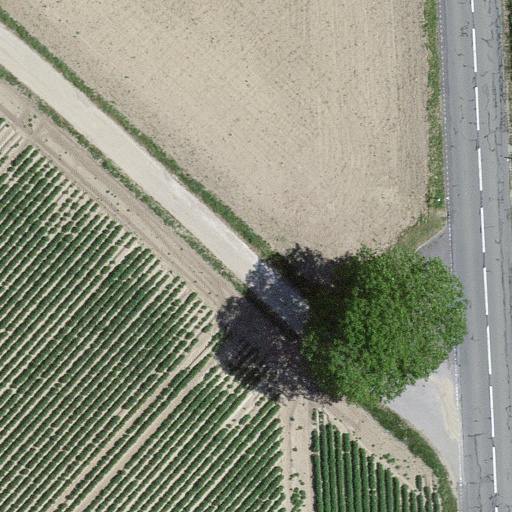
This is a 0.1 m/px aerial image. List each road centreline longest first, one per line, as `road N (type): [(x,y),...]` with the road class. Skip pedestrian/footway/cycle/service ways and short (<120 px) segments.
road 1 (track): [(0,34),(500,483)]
road 2 (secondary): [(502,511),(479,0)]
